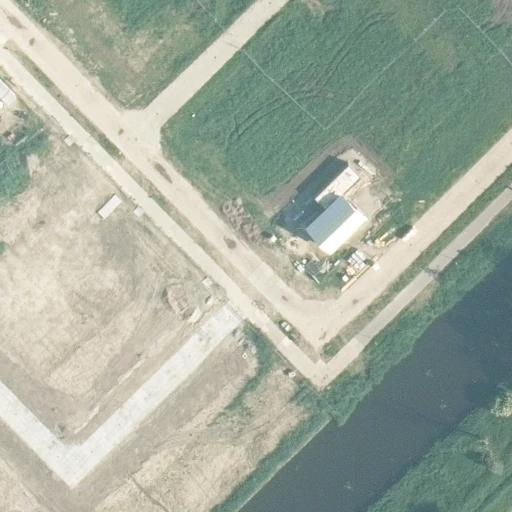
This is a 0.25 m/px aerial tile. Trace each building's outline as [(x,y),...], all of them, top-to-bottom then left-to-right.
[(89,0),(112,23),(134,0),(89,0)] [(349,0),(329,0),(322,7),(353,38),(370,21),(349,0)] [(382,0),(349,0),(370,21),(387,4),(382,0)] [(487,7),(475,18),(495,38),(504,29),(511,36),(511,2),(509,0),(507,0),(493,14),(487,7)] [(422,10),(416,16),(424,24),(430,19),(422,10)] [(416,16),(410,21),(419,30),(424,24),(416,16)] [(459,35),(437,57),(474,94),(497,71),(477,51),(486,43),(463,20),(453,30),(459,35)] [(304,24),(287,41),(318,72),(335,55),(304,24)] [(287,41),(270,58),(300,89),(318,72),(287,41)] [(369,61),(364,67),(372,75),(378,70),(369,61)] [(364,67),(358,72),(366,81),(372,75),(364,67)] [(228,93),(201,120),(219,139),(230,128),(236,134),(253,118),(228,93)] [(397,121),(366,151),(390,175),(423,143),(413,133),(421,125),(406,109),(395,119),(397,121)] [(8,112),(0,119),(0,189),(3,193),(29,168),(16,155),(31,141),(19,129),(22,126),(8,112)] [(317,112),(311,118),(320,126),(326,121),(317,112)] [(283,135),(248,168),(271,191),(275,187),(287,200),(314,174),(301,161),(305,157),(283,135)] [(315,211),(304,221),(308,225),(306,227),(320,242),(323,240),(327,244),(338,233),(340,235),(352,223),(350,221),(361,210),(340,189),(358,171),(346,159),(311,192),(312,193),(322,204),(315,211)] [(61,161),(27,194),(49,217),(51,216),(61,226),(80,208),(70,198),(84,184),(61,161)] [(92,216),(68,239),(79,251),(81,249),(105,274),(139,240),(114,214),(102,226),(92,216)] [(11,235),(2,244),(8,249),(17,241),(11,235)] [(0,278),(0,303),(12,292),(0,278)] [(12,292),(0,303),(0,338),(9,330),(9,331),(9,330),(13,326),(21,335),(38,318),(12,292)] [(74,300),(65,308),(71,314),(80,306),(74,300)] [(49,330),(29,350),(34,355),(36,357),(38,359),(30,366),(42,378),(41,378),(42,379),(42,378),(47,383),(43,387),(44,387),(75,356),(49,330)] [(241,344),(220,365),(243,388),(234,398),(251,415),(261,404),(253,396),(273,377),(263,366),(265,364),(254,353),(252,355),(241,344)] [(75,356),(44,387),(61,405),(72,395),(76,391),(84,399),(101,383),(75,356)] [(138,440),(117,460),(127,471),(124,473),(136,485),(138,483),(148,493),(168,474),(177,482),(187,472),(171,455),(161,464),(138,440)] [(0,479),(0,502),(11,491),(0,479)] [(11,491),(0,502),(0,511),(21,511),(26,507),(11,491)]
